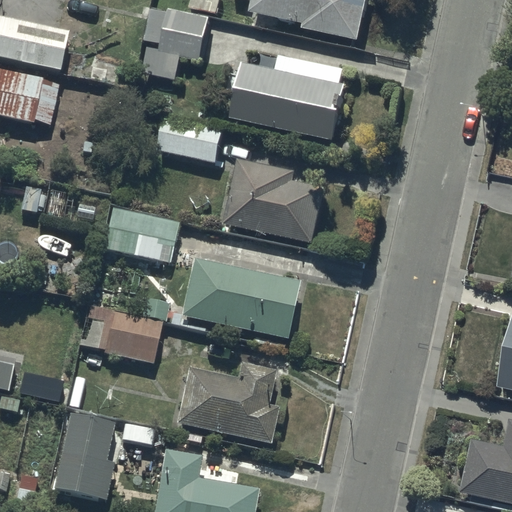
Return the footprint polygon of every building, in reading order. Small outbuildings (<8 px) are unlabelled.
[(202,0),(194,0),(191,16),(220,22),(223,4),(202,0)] [(257,0),(253,23),(307,34),(306,39),(363,51),(373,0),(257,0)] [(213,25),(153,12),(146,46),(165,51),(163,58),(150,55),(144,81),(179,88),(184,65),(203,70),(213,25)] [(59,36),(0,24),(0,72),(92,91),(100,52),(69,45),(69,44),(58,42),(59,36)] [(263,77),(246,73),(234,128),(338,152),(351,97),(344,95),(348,77),(292,64),(288,82),(284,81),(286,67),(266,63),(263,77)] [(44,86),(0,77),(0,128),(34,135),(35,132),(51,136),(59,93),(43,90),(44,86)] [(218,172),(227,136),(168,124),(161,161),(218,172)] [(242,167),(227,234),(316,254),(329,199),(298,192),(300,180),(242,167)] [(179,233),(115,218),(103,270),(138,278),(140,272),(145,273),(146,267),(170,273),(179,233)] [(298,279),(194,257),(181,314),(285,336),(298,279)] [(142,316),(114,311),(113,315),(111,315),(107,340),(100,339),(98,347),(106,349),(106,351),(123,354),(120,371),(135,374),(138,358),(153,361),(161,319),(164,320),(168,302),(146,298),(142,316)] [(511,330),(500,384),(511,387),(511,330)] [(15,362),(0,359),(0,388),(9,390),(15,362)] [(237,377),(188,366),(175,421),(269,443),(278,406),(267,404),(275,370),(240,362),(237,377)] [(115,421),(69,412),(53,487),(106,498),(114,461),(106,459),(115,421)] [(511,416),(505,444),(474,437),(462,489),(511,500),(511,416)] [(154,427),(124,423),(122,439),(152,444),(154,427)] [(201,455),(163,448),(151,511),(252,511),(257,488),(197,477),(201,455)] [(30,508),(35,478),(22,475),(20,487),(17,487),(14,505),(30,508)]
